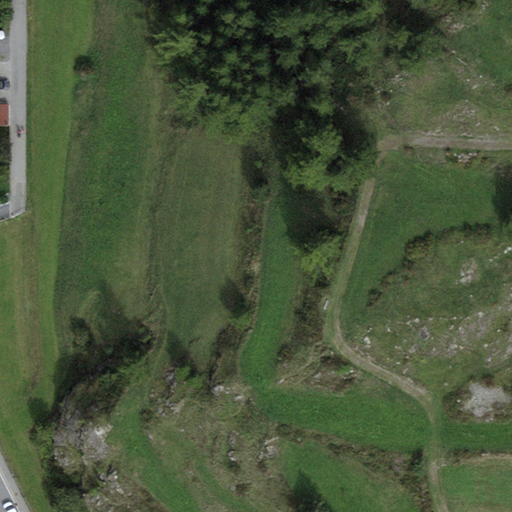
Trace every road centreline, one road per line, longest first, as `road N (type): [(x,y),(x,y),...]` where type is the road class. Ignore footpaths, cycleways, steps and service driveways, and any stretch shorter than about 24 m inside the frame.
road 1 (track): [(443,511),(427,400),(349,354),(333,333),(333,314),(376,157),(399,139),(511,146)]
road 2 (residential): [(18,205),(18,0)]
